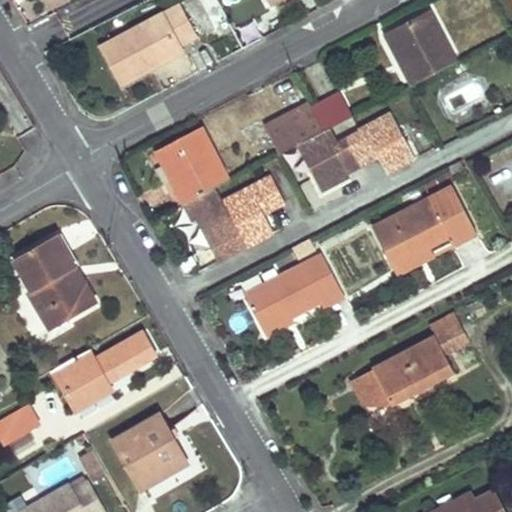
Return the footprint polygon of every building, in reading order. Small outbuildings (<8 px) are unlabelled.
[(179,8),(102,50),(122,87),(153,70),(151,67),(182,51),(180,48),(196,40),(179,8)] [(433,13),(389,35),(396,51),(399,49),(407,64),(404,66),(414,84),(458,62),(433,13)] [(399,49),(396,51),(404,66),(407,64),(399,49)] [(182,51),(151,67),(153,70),(154,73),(184,57),(182,51)] [(340,93),(313,107),(326,131),(331,129),(353,116),(340,93)] [(313,107),(311,103),(301,108),(304,112),(313,107)] [(301,108),(267,126),(281,154),(302,144),(326,131),(313,107),(304,112),(301,108)] [(326,131),(302,144),(326,190),(353,176),(351,172),(384,154),(393,172),(419,158),(394,112),(361,129),(362,131),(339,143),(331,129),(326,131)] [(202,128),(158,150),(186,204),(219,188),(230,181),(202,128)] [(463,160),(449,167),(453,173),(467,166),(463,160)] [(219,188),(186,204),(196,220),(201,217),(224,260),(276,232),(265,213),(260,202),(267,199),(272,209),(288,201),(275,176),(226,202),(219,188)] [(455,187),(374,228),(394,266),(431,246),(452,235),(456,244),(478,232),(455,187)] [(267,199),(260,202),(265,213),(272,209),(267,199)] [(78,268),(59,234),(14,258),(34,293),(14,304),(35,340),(86,311),(65,275),(78,268)] [(431,246),(394,266),(398,274),(435,255),(431,246)] [(323,254),(247,294),(266,330),(293,316),(323,301),(325,304),(345,296),(323,254)] [(65,275),(86,311),(98,304),(78,268),(65,275)] [(293,316),(266,330),(268,336),(295,322),(293,316)] [(461,324),(439,335),(448,353),(470,341),(461,324)] [(155,354),(144,335),(97,362),(90,352),(57,373),(79,411),(113,391),(108,383),(155,354)] [(439,335),(362,376),(376,404),(391,406),(395,403),(396,405),(457,373),(448,353),(439,335)] [(376,404),(362,376),(356,379),(368,403),(376,404)] [(41,424),(30,408),(0,426),(0,434),(6,445),(41,424)] [(144,490),(194,463),(165,411),(117,440),(144,490)] [(108,511),(91,482),(74,493),(71,487),(27,511),(108,511)] [(505,511),(495,490),(475,501),(471,495),(437,511),(505,511)]
